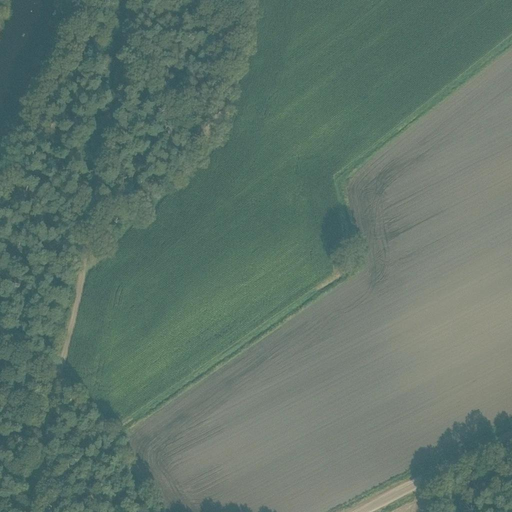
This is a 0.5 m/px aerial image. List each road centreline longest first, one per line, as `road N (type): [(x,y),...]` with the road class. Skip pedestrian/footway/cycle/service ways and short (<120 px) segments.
road 1 (track): [(130,0),(31,511)]
road 2 (unclassified): [(511,434),(362,511)]
